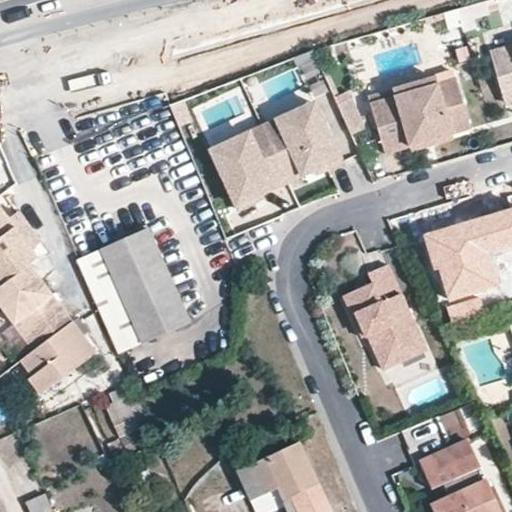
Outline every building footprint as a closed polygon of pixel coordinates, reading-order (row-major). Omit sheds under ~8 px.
[(511,62),(511,48),(491,54),(495,68),(511,62)] [(511,99),(511,62),(495,68),(505,102),(511,99)] [(434,76),(437,86),(441,100),(461,93),(454,71),(434,76)] [(437,86),(434,76),(392,88),(394,98),(437,86)] [(441,100),(437,86),(394,98),(371,105),(376,121),(387,154),(411,147),(409,139),(428,133),(430,140),(471,128),(461,93),(441,100)] [(282,134),(319,116),(313,102),(276,119),(282,134)] [(341,163),(319,116),(282,134),(276,119),(261,126),(287,182),(314,169),(322,165),(325,170),(341,163)] [(387,154),(376,121),(347,129),(362,162),(387,154)] [(252,147),(216,164),(237,211),(253,203),(251,199),(259,195),(287,182),(261,126),(246,133),(252,147)] [(209,150),(216,164),(252,147),(246,133),(209,150)] [(430,140),(428,133),(409,139),(411,147),(430,140)] [(325,170),(322,165),(314,169),(317,174),(325,170)] [(259,195),(251,199),(253,203),(261,200),(259,195)] [(11,201),(1,209),(24,241),(35,233),(11,201)] [(1,209),(0,209),(0,288),(2,291),(33,269),(41,263),(24,241),(1,209)] [(503,252),(511,249),(511,230),(509,217),(494,221),(502,248),(503,252)] [(426,237),(433,268),(440,266),(449,296),(484,288),(479,265),(486,263),(483,253),(502,248),(494,221),(493,218),(471,224),(472,229),(454,234),(452,230),(426,237)] [(452,230),(454,234),(472,229),(471,224),(452,230)] [(192,324),(150,232),(80,264),(121,355),(192,324)] [(484,288),(493,285),(486,263),(479,265),(484,288)] [(382,369),(399,362),(404,348),(421,342),(387,264),(339,285),(357,328),(368,323),(371,330),(366,332),(382,369)] [(2,291),(0,293),(0,304),(7,314),(11,311),(21,325),(27,321),(46,346),(57,338),(74,325),(59,305),(51,311),(47,305),(55,299),(33,269),(2,291)] [(55,299),(47,305),(51,311),(59,305),(55,299)] [(11,311),(7,314),(36,353),(46,346),(27,321),(21,325),(11,311)] [(36,353),(24,362),(36,378),(32,382),(43,397),(62,383),(59,378),(64,374),(68,379),(73,375),(98,357),(74,325),(57,338),(46,346),(36,353)] [(421,342),(404,348),(399,362),(425,350),(421,342)] [(36,378),(24,362),(12,371),(24,387),(32,382),(36,378)] [(59,378),(62,383),(68,379),(64,374),(59,378)] [(148,419),(129,377),(108,387),(113,398),(105,401),(122,439),(151,426),(148,419)] [(497,511),(469,442),(419,462),(431,490),(442,485),(452,481),(457,495),(448,499),(430,507),(431,511),(497,511)] [(331,511),(298,443),(259,461),(238,471),(251,502),(277,491),(283,503),(293,498),(299,511),(331,511)] [(259,461),(255,451),(231,461),(235,472),(238,471),(259,461)] [(457,495),(452,481),(442,485),(448,499),(457,495)] [(283,503),(277,491),(251,502),(255,511),(268,511),(285,505),(283,503)] [(30,511),(54,511),(47,494),(26,502),(29,507),(30,511)] [(299,511),(293,498),(283,503),(285,505),(287,511),(299,511)]
